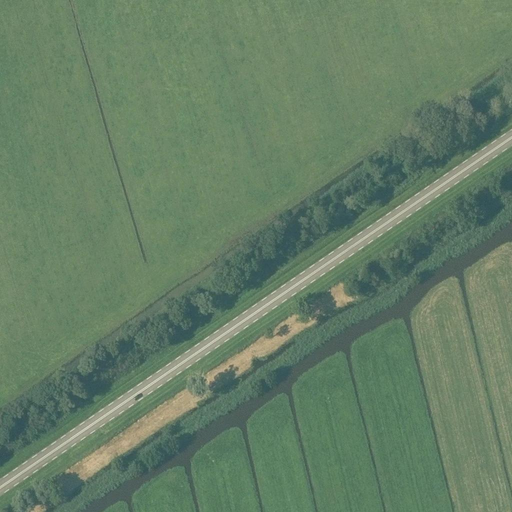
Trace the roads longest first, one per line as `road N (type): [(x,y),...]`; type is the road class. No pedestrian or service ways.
road 1 (primary): [(0,488),(511,137)]
road 2 (track): [(65,511),(511,211)]
